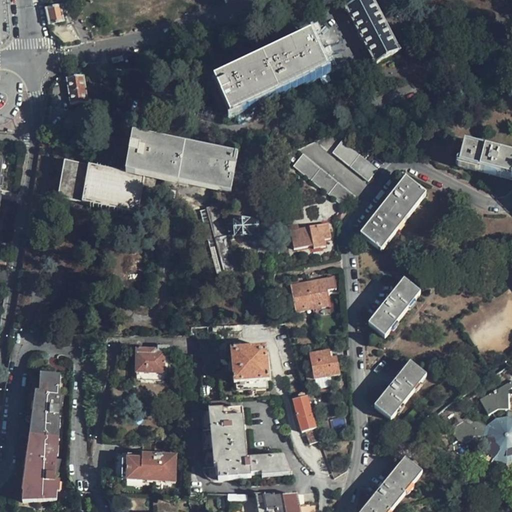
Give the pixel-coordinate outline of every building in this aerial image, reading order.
[(395,52),(373,9),(368,0),(363,0),(343,10),(371,65),(395,52)] [(44,11),(48,28),(63,25),(60,8),(44,11)] [(221,117),(318,69),(302,36),(205,85),(221,117)] [(87,104),(84,78),(66,80),(69,107),(87,104)] [(233,177),(236,155),(133,137),(126,174),(66,164),(59,199),(137,213),(144,177),(230,192),(233,177)] [(377,171),(342,142),(333,154),(368,182),(377,171)] [(511,157),(465,145),(459,168),(511,181),(511,157)] [(356,198),(303,155),(294,167),(346,210),(356,198)] [(382,252),(427,196),(406,180),(361,236),(382,252)] [(232,277),(207,210),(201,212),(226,279),(232,277)] [(257,237),(255,220),(249,221),(234,223),(236,240),(257,237)] [(331,242),(329,228),(299,231),(298,226),(290,227),(292,250),(313,248),(313,250),(325,249),(325,243),(331,242)] [(330,308),(327,292),(336,290),(334,278),(299,285),(299,282),(295,282),(295,284),(290,285),(295,314),(330,308)] [(384,340),(421,295),(404,282),(368,327),(384,340)] [(248,333),(269,331),(268,324),(247,327),(248,333)] [(168,346),(152,347),(152,351),(136,351),(137,375),(173,375),(172,350),(171,348),(170,347),(168,346)] [(268,381),(266,349),(232,351),(234,384),(236,384),(237,392),(268,390),(267,381),(268,381)] [(341,378),(338,361),(331,362),(330,354),(311,357),(315,382),(341,378)] [(390,421),(426,377),(410,364),(374,408),(390,421)] [(56,448),(59,402),(60,376),(30,374),(29,379),(27,397),(23,435),(22,443),(23,454),(23,503),(56,502),(57,482),(55,482),(56,448)] [(172,376),(173,375),(137,375),(137,383),(168,382),(168,381),(169,380),(169,379),(169,378),(170,378),(171,377),(172,376)] [(511,382),(503,387),(503,392),(495,392),(479,401),(488,416),(499,412),(508,414),(508,421),(504,421),(499,420),(496,421),(491,424),(487,428),(476,421),(472,423),(468,418),(463,421),(456,418),(454,426),(448,429),(452,435),(454,434),(458,441),(465,443),(473,439),(476,431),(478,436),(484,436),(484,444),(485,448),(487,453),(489,455),(494,460),(501,463),(507,464),(511,462),(511,382)] [(318,441),(320,441),(307,397),(303,398),(302,396),(299,397),(299,399),(294,401),(303,434),(307,440),(308,440),(309,443),(313,457),(322,455),(318,441)] [(230,400),(220,401),(210,403),(211,412),(209,413),(215,469),(219,468),(220,482),(251,479),(251,477),(262,476),(263,478),(292,475),(285,457),(248,461),(246,445),(242,409),(231,410),(230,400)] [(215,469),(209,413),(202,413),(203,456),(204,473),(206,476),(210,480),(214,482),(217,482),(220,482),(219,468),(215,469)] [(178,442),(191,442),(191,428),(178,428),(178,442)] [(126,482),(127,456),(117,455),(115,460),(114,482),(126,482)] [(491,465),(494,460),(489,455),(484,459),(491,465)] [(126,482),(175,484),(176,465),(176,457),(149,456),(142,456),(127,456),(126,482)] [(391,511),(422,473),(405,460),(372,501),(363,511),(391,511)] [(320,511),(320,504),(303,505),(302,495),(256,495),(233,496),(233,509),(253,509),(266,509),(266,511),(320,511)]
